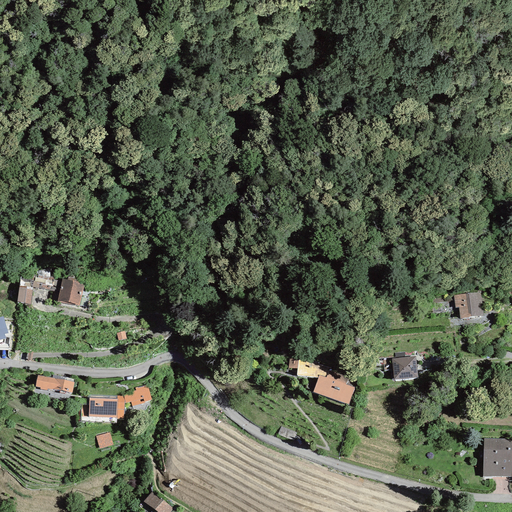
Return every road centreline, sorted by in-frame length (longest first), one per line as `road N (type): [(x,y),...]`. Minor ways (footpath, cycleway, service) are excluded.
road 1 (unclassified): [(0,363),(131,372),(163,357),(181,359),(244,426),(293,450),(447,493),(511,500)]
road 2 (track): [(195,511),(162,494),(155,461),(144,452),(58,489),(31,488),(0,463)]
